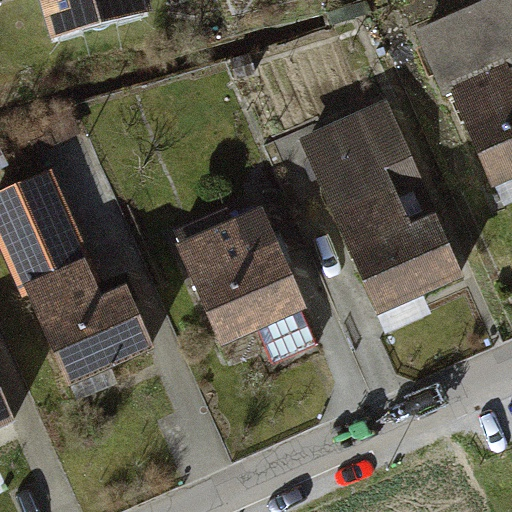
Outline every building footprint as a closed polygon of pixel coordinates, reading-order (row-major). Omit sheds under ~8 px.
[(141,0),(47,0),(57,33),(144,9),(141,0)] [(511,6),(509,0),(505,0),(422,36),(448,95),(456,92),(496,183),(511,175),(511,75),(511,74),(511,6)] [(308,145),(340,217),(420,182),(388,110),(308,145)] [(51,179),(0,200),(0,230),(19,273),(80,247),(51,179)] [(420,182),(340,217),(381,311),(459,277),(435,221),(437,220),(420,182)] [(262,213),(181,247),(223,343),(258,328),(273,365),(319,345),(262,213)] [(82,265),(30,288),(72,382),(148,348),(118,280),(93,291),(82,265)] [(0,424),(9,421),(0,398),(0,424)]
